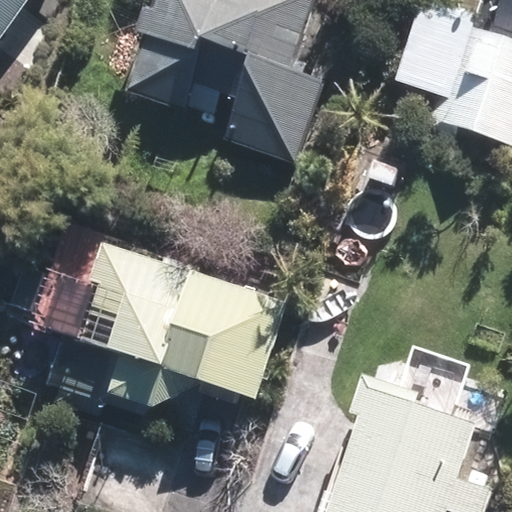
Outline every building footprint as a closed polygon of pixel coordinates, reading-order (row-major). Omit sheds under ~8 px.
[(0,0),(0,40),(28,0),(0,0)] [(172,0),(143,87),(215,111),(224,86),(252,95),(238,136),(297,156),(320,87),(286,76),(312,0),(172,0)] [(511,0),(506,0),(499,22),(511,25),(511,0)] [(511,142),(511,47),(469,33),(441,119),(511,142)] [(121,249),(91,333),(78,371),(159,400),(209,376),(251,389),(281,304),(121,249)] [(448,511),(477,426),(380,394),(341,511),(448,511)]
